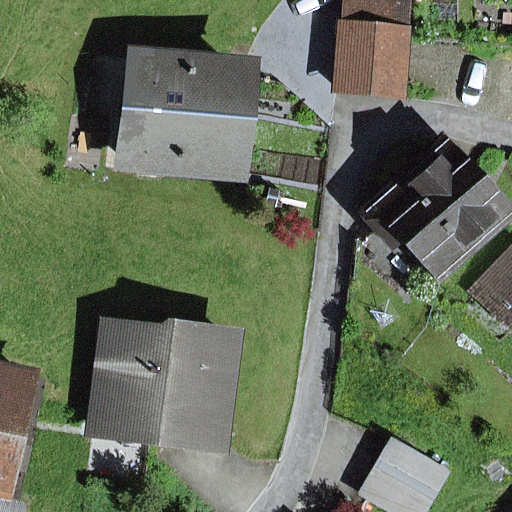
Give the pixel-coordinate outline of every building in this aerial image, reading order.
[(345,0),(343,23),(403,28),(405,0),(345,0)] [(343,26),(337,92),(397,97),(404,32),(343,26)] [(121,155),(227,168),(238,73),(132,61),(121,155)] [(504,215),(439,144),(360,216),(375,232),(386,223),(436,278),(504,215)] [(511,251),(471,295),(508,329),(511,324),(511,251)] [(156,335),(106,329),(93,428),(150,435),(150,430),(216,438),(218,439),(230,340),(188,334),(182,326),(164,324),(156,335)] [(0,497),(1,498),(27,378),(0,372),(0,497)] [(148,445),(214,453),(216,438),(150,430),(150,435),(148,445)] [(363,497),(388,511),(422,511),(445,473),(395,444),(363,497)] [(0,497),(0,511),(11,511),(14,501),(1,498),(0,497)]
